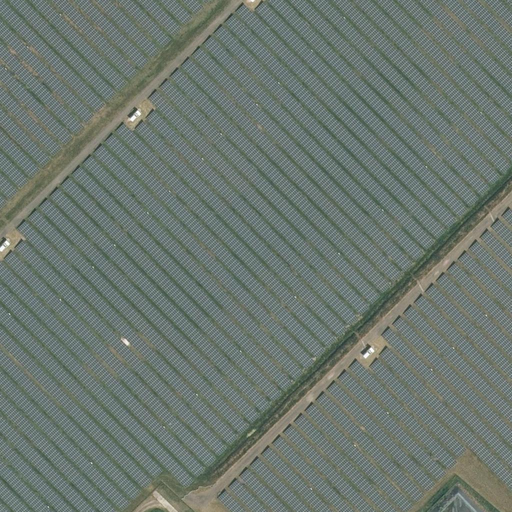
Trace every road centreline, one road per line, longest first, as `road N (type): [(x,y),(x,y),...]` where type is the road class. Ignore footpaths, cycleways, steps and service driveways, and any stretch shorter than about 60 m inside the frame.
road 1 (track): [(511,195),(209,494)]
road 2 (track): [(0,235),(237,0)]
